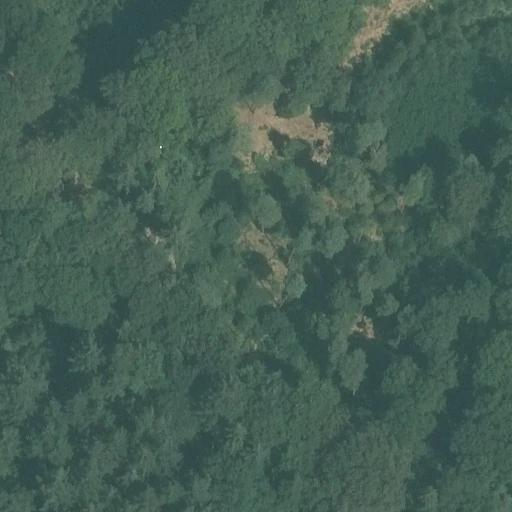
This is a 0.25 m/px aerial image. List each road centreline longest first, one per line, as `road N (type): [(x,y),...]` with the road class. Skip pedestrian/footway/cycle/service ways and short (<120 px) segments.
road 1 (tertiary): [(359,511),(0,160)]
road 2 (track): [(0,261),(227,78)]
